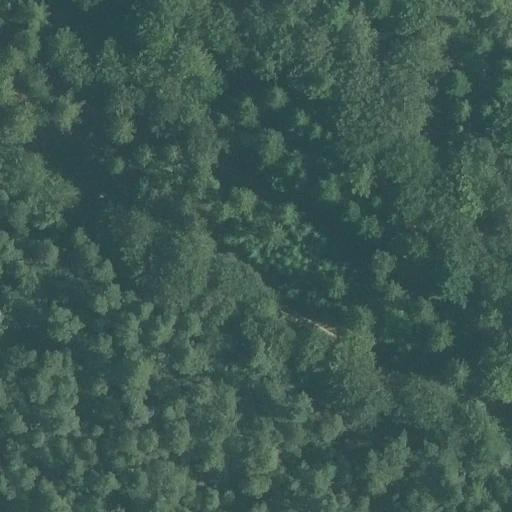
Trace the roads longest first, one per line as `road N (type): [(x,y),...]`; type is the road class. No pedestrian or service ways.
road 1 (track): [(511,445),(0,141)]
road 2 (track): [(511,325),(389,276),(252,184),(0,70)]
road 3 (track): [(442,404),(379,511)]
